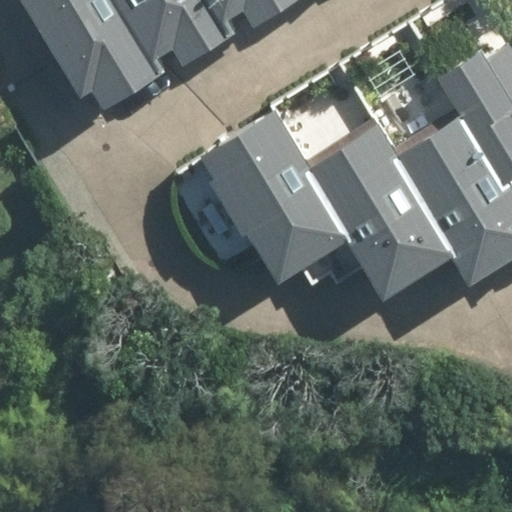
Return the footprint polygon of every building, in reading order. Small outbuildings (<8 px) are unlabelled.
[(116,0),(23,0),(100,123),(167,82),(116,0)] [(209,0),(116,0),(167,82),(234,40),(209,0)] [(209,0),(234,40),(300,0),(209,0)] [(511,33),(510,30),(435,78),(462,119),(511,196),(511,33)] [(270,115),(199,158),(278,286),(349,243),(302,168),(270,115)] [(511,196),(462,119),(398,158),(455,250),(474,281),(511,258),(511,196)] [(376,122),(302,168),(349,243),(381,295),(455,250),(398,158),(376,122)]
